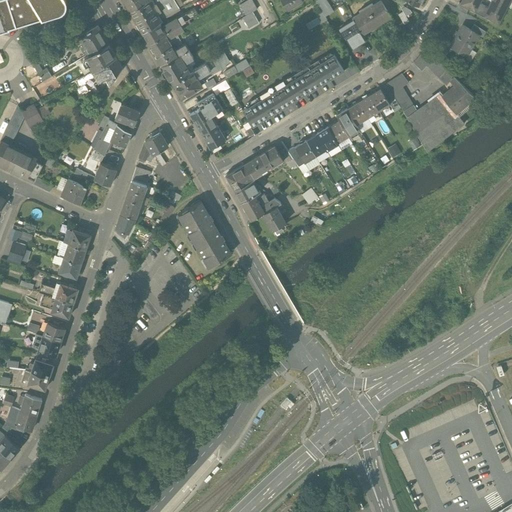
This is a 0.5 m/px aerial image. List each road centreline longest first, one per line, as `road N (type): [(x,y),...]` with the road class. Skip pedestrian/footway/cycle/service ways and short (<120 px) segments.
road 1 (residential): [(204,177),(387,70),(409,51),(440,0)]
road 2 (residential): [(0,485),(43,422),(108,228)]
road 3 (tertiary): [(204,177),(327,384)]
road 4 (residential): [(108,228),(144,122),(163,105)]
road 5 (primary): [(341,425),(246,511)]
road 6 (primary): [(511,311),(404,379)]
road 7 (tertiary): [(102,0),(163,105)]
